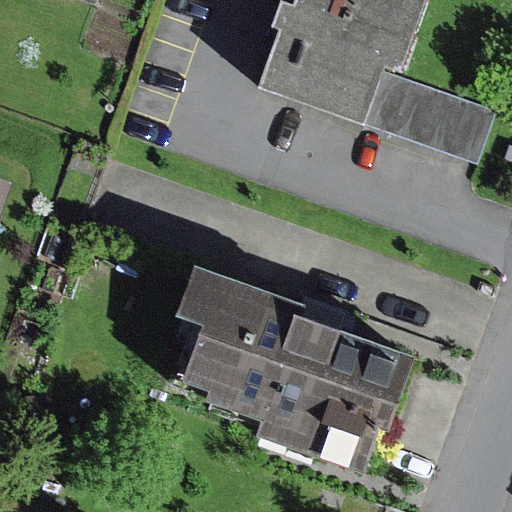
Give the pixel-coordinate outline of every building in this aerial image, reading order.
[(43,0),(53,3),(54,0),(64,0),(93,10),(97,0),(43,0)] [(259,91),(362,127),(382,71),(399,77),(425,0),(296,0),(293,11),(280,7),(271,32),(279,35),(259,91)] [(478,167),(498,112),(399,77),(382,71),(362,127),(478,167)] [(0,213),(9,187),(0,183),(0,213)] [(386,439),(413,359),(299,319),(301,311),(192,271),(173,322),(180,325),(165,373),(182,380),(179,387),(206,397),(203,406),(259,427),(255,442),(362,479),(376,435),(386,439)]
